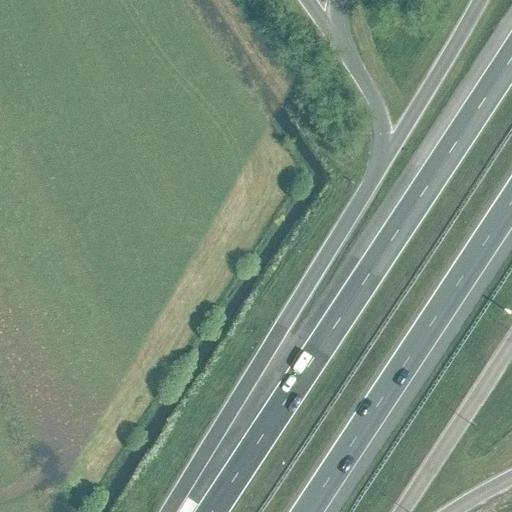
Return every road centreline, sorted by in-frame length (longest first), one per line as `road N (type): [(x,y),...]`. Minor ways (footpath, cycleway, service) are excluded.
road 1 (motorway): [(511,56),(211,511)]
road 2 (motorway): [(389,148),(169,511)]
road 3 (motorway): [(305,511),(511,200)]
